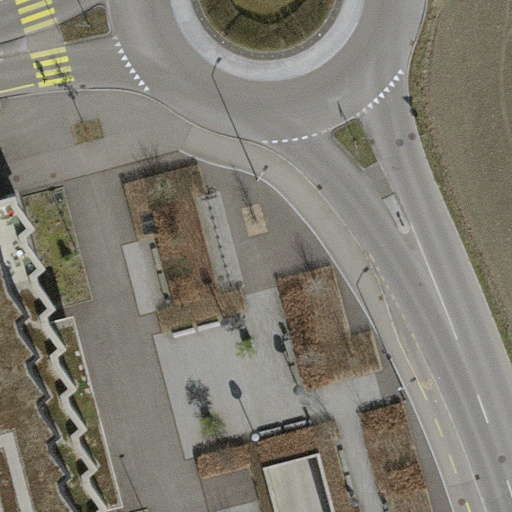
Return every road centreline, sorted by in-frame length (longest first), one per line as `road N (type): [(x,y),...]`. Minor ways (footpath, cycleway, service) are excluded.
road 1 (tertiary): [(511,495),(459,334),(325,91)]
road 2 (secondary): [(149,6),(185,71),(216,92),(252,103),(325,91)]
road 3 (secondary): [(0,53),(149,6)]
